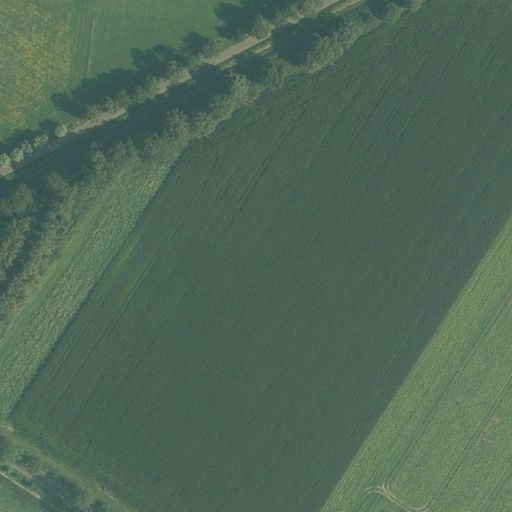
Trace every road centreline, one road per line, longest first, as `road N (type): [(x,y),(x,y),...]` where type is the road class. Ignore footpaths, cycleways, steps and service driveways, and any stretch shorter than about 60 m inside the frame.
road 1 (track): [(381,0),(0,200)]
road 2 (unclassified): [(0,174),(332,0)]
